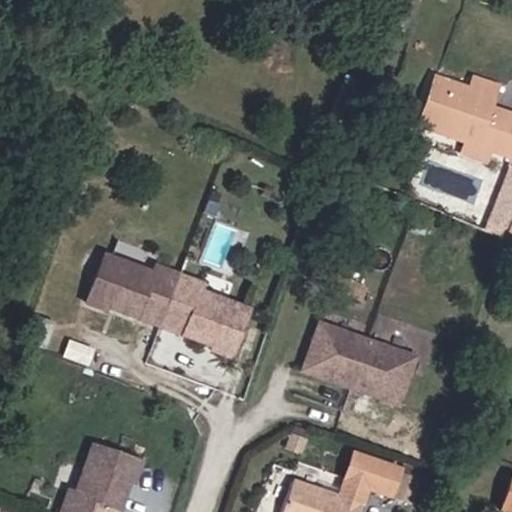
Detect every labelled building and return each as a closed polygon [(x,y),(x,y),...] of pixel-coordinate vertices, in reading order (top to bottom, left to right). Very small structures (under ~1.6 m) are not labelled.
[(468,89),(432,77),(416,125),(464,140),(487,148),(511,156),(511,153),(511,114),(504,112),(498,129),(482,123),(491,97),(468,89)] [(468,89),(491,97),(495,86),(472,78),(468,89)] [(340,131),(351,100),(335,94),(324,125),(340,131)] [(324,125),(317,143),(333,149),(340,131),(324,125)] [(483,160),(487,148),(464,140),(460,152),(483,160)] [(510,223),(511,216),(511,165),(491,216),(510,223)] [(505,236),(510,223),(491,216),(487,229),(505,236)] [(161,325),(179,276),(154,267),(151,273),(104,256),(87,303),(106,310),(108,306),(161,325)] [(179,276),(161,325),(214,344),(212,349),(232,356),(249,309),(201,292),(204,285),(179,276)] [(333,291),(337,282),(330,279),(326,288),(333,291)] [(363,294),(337,282),(333,291),(359,304),(363,294)] [(388,401),(404,354),(308,322),(292,369),(388,401)] [(140,461),(98,445),(80,492),(73,490),(63,511),(112,511),(125,479),(132,482),(140,461)] [(291,481),(280,511),(350,511),(354,503),(361,486),(383,494),(393,468),(349,453),(341,479),(334,496),(291,481)] [(509,511),(511,504),(511,493),(487,485),(477,511),(509,511)]
